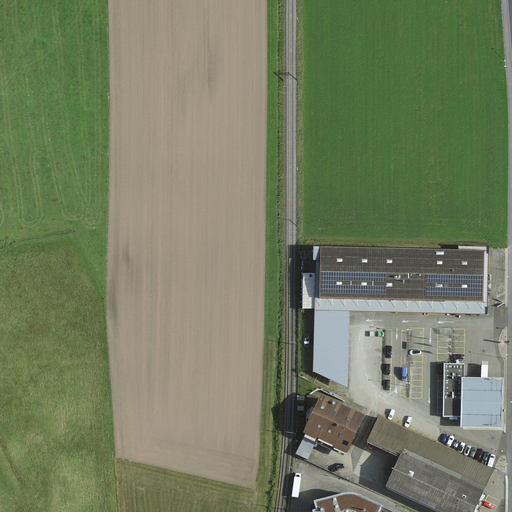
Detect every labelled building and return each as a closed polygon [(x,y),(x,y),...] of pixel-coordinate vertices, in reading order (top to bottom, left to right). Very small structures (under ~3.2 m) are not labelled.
[(485,253),(317,248),(313,373),(348,390),(350,301),(483,305),(485,253)] [(465,364),(444,363),(444,416),(464,416),(465,364)] [(503,428),(504,377),(462,376),(461,427),(503,428)] [(366,420),(325,401),(309,437),(350,455),(366,420)] [(471,511),(490,472),(382,421),(372,442),(404,457),(389,487),(441,511),(471,511)] [(391,511),(360,497),(352,497),(317,506),(316,511),(391,511)]
